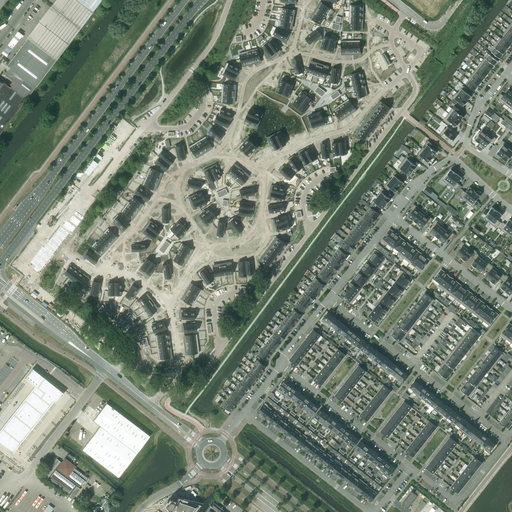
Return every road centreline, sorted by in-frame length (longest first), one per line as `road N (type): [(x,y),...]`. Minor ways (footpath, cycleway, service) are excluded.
road 1 (residential): [(229,0),(210,45),(152,121),(28,254),(29,283),(163,389)]
road 2 (residential): [(163,389),(186,393),(414,93),(390,40),(407,10)]
road 3 (secondary): [(0,264),(200,0)]
road 4 (secondary): [(184,0),(0,243)]
road 5 (residential): [(503,437),(327,299)]
road 6 (residential): [(282,365),(410,465)]
road 7 (residential): [(368,511),(243,412)]
road 8 (residential): [(392,216),(510,308)]
road 9 (unclassified): [(18,482),(105,370)]
road 10 (residential): [(511,176),(464,144),(475,110),(504,74)]
road 11 (residential): [(410,465),(453,500),(461,498),(503,437)]
